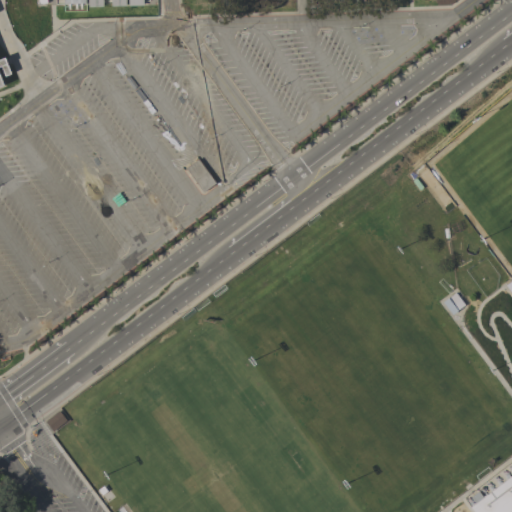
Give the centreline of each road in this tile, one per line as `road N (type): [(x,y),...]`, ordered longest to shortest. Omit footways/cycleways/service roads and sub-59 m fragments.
road 1 (primary): [(296,172),(66,347)]
road 2 (primary): [(511,7),(296,172)]
road 3 (primary): [(312,192),(508,43)]
road 4 (primary): [(82,366),(234,252)]
